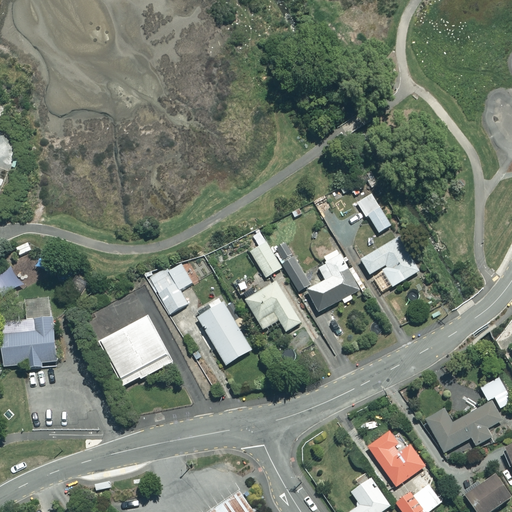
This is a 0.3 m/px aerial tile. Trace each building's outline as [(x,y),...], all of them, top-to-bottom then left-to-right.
[(373,193),(358,202),(378,234),(393,224),(373,193)] [(397,238),(360,260),(369,274),(405,252),(397,238)] [(266,243),(250,252),(265,278),(281,268),(266,243)] [(292,254),(286,243),(276,248),(282,260),(292,254)] [(325,279),(307,290),(320,313),(360,290),(336,250),(322,258),(326,264),(319,269),(325,279)] [(382,273),(393,289),(421,271),(410,254),(382,273)] [(294,255),(283,262),(299,289),(310,282),(294,255)] [(150,280),(169,316),(188,306),(180,290),(194,283),(183,263),(150,280)] [(246,301),(265,331),(278,322),(284,331),(301,321),(276,282),(246,301)] [(0,324),(0,336),(3,369),(28,366),(28,370),(43,368),(42,365),(58,363),(53,319),(51,319),(48,299),(25,301),(27,322),(0,324)] [(224,302),(198,317),(228,367),(253,351),(224,302)] [(147,314),(100,337),(124,385),(170,362),(147,314)] [(505,419),(500,410),(511,403),(511,399),(499,377),(480,388),(488,403),(452,423),(444,409),(426,420),(444,453),(471,438),(476,447),(492,437),(487,429),(505,419)] [(403,451),(389,432),(368,447),(396,487),(426,466),(412,445),(403,451)] [(489,511),(511,498),(495,473),(464,494),(476,511),(489,511)] [(382,511),(391,506),(371,478),(351,492),(361,505),(350,511),(382,511)] [(402,511),(424,511),(423,511),(430,506),(433,510),(441,503),(428,485),(414,496),(412,494),(397,505),(402,511)] [(252,511),(240,494),(213,511),(252,511)]
